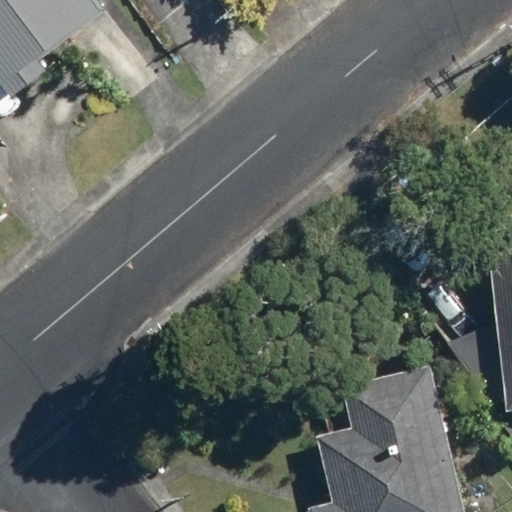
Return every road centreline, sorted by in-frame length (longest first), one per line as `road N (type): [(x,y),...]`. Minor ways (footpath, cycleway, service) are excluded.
road 1 (residential): [(0,376),(447,0)]
road 2 (residential): [(0,397),(90,511)]
